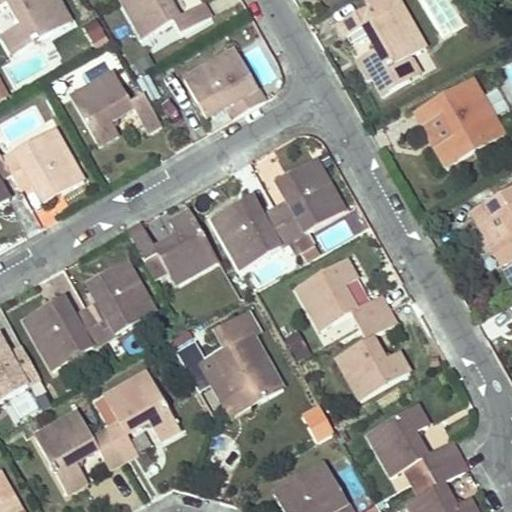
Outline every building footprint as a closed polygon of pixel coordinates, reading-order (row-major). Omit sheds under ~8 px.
[(0,0),(0,8),(11,2),(23,25),(3,36),(15,56),(73,24),(59,0),(0,0)] [(120,0),(144,40),(174,23),(182,36),(212,19),(204,4),(184,15),(175,0),(120,0)] [(398,0),(366,0),(369,5),(334,24),(343,39),(361,28),(372,49),(355,60),(366,80),(371,78),(380,94),(381,95),(408,79),(398,62),(409,56),(425,46),(398,0)] [(96,20),(83,28),(94,46),(107,38),(96,20)] [(237,47),(185,76),(199,99),(208,93),(213,101),(223,97),(227,105),(235,119),(268,100),(237,47)] [(398,62),(408,79),(419,73),(409,56),(398,62)] [(147,131),(162,123),(145,93),(132,101),(113,69),(71,93),(98,141),(118,130),(113,121),(134,110),(147,131)] [(0,79),(0,100),(9,96),(0,79)] [(505,142),(473,83),(415,115),(424,131),(444,119),(457,141),(436,153),(448,174),(505,142)] [(199,99),(209,116),(227,105),(223,97),(213,101),(208,93),(199,99)] [(84,179),(54,126),(1,157),(11,174),(20,190),(34,182),(44,177),(49,184),(57,181),(63,191),(84,179)] [(0,179),(11,174),(1,157),(0,154),(0,179)] [(289,204),(275,212),(294,244),(306,266),(323,256),(311,235),(346,215),(316,162),(296,174),(302,185),(295,190),(299,198),(289,204)] [(278,183),(289,204),(299,198),(295,190),(302,185),(296,174),(278,183)] [(34,182),(45,201),(63,191),(57,181),(49,184),(44,177),(34,182)] [(0,204),(10,199),(0,182),(0,204)] [(502,272),(511,266),(511,190),(471,214),(479,229),(491,250),(502,272)] [(253,199),(236,209),(242,221),(250,216),(254,224),(263,219),(253,199)] [(236,209),(213,222),(242,274),(294,244),(275,212),(263,219),(254,224),(250,216),(242,221),(236,209)] [(144,225),(129,233),(147,266),(160,259),(176,289),(220,264),(193,215),(173,227),(177,236),(156,249),(144,225)] [(479,229),(468,235),(480,257),(491,250),(479,229)] [(103,305),(88,313),(107,346),(160,317),(130,264),(108,276),(113,288),(106,292),(111,300),(103,305)] [(357,283),(347,264),(298,292),(321,333),(350,317),(358,330),(389,313),(381,299),(360,310),(348,288),(357,283)] [(92,285),(103,305),(111,300),(106,292),(113,288),(108,276),(92,285)] [(64,301),(47,310),(53,321),(61,316),(66,325),(76,320),(64,301)] [(196,343),(178,353),(200,392),(213,385),(223,403),(245,391),(250,400),(260,395),(264,402),(285,390),(254,337),(263,331),(251,309),(216,329),(227,348),(206,360),(196,343)] [(47,310),(26,322),(55,375),(107,346),(88,313),(76,320),(66,325),(61,316),(53,321),(47,310)] [(365,342),(337,359),(360,403),(410,374),(398,355),(388,361),(376,339),(397,327),(389,313),(358,330),(365,342)] [(302,334),(287,338),(293,361),(308,357),(302,334)] [(0,400),(1,400),(14,424),(48,406),(42,394),(46,392),(21,346),(8,353),(0,356),(0,400)] [(118,424),(107,431),(124,463),(139,455),(128,437),(151,424),(161,442),(180,431),(148,375),(104,399),(118,424)] [(260,395),(250,400),(254,407),(264,402),(260,395)] [(416,406),(367,435),(391,478),(420,461),(429,476),(460,458),(452,442),(429,455),(417,434),(428,427),(416,406)] [(319,407),(305,416),(319,440),(333,432),(319,407)] [(78,414),(36,438),(68,494),(88,484),(77,465),(99,452),(110,471),(124,463),(107,431),(94,438),(78,414)] [(474,511),(468,500),(462,504),(456,507),(444,485),(468,472),(460,458),(429,476),(437,489),(406,506),(409,511),(474,511)] [(354,511),(327,464),(274,494),(283,511),(292,511),(297,509),(298,511),(354,511)] [(20,511),(0,475),(0,511),(20,511)]
